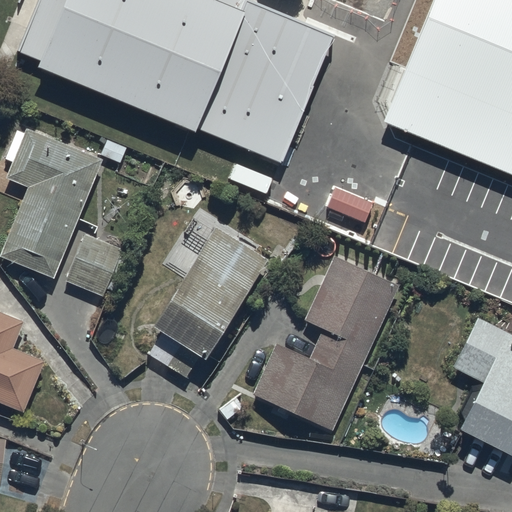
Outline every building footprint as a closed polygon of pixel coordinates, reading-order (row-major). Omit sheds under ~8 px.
[(333,30),(260,0),(35,0),(16,48),(37,57),(34,63),(192,128),(193,125),(279,160),(333,30)] [(340,0),(379,16),(384,0),(340,0)] [(511,0),(437,0),(386,121),(420,135),(511,173),(511,0)] [(25,186),(0,242),(0,256),(52,276),(100,156),(24,124),(4,178),(25,186)] [(323,205),(362,221),(371,200),(332,184),(323,205)] [(265,257),(213,224),(149,323),(202,356),(265,257)] [(120,248),(79,232),(61,278),(101,294),(120,248)] [(479,247),(471,266),(511,282),(511,239),(506,237),(498,255),(479,247)] [(308,354),(273,340),(251,392),(330,429),(399,283),(334,251),(301,318),(322,326),(308,354)] [(0,309),(0,400),(20,409),(41,358),(11,345),(22,319),(0,309)] [(478,380),(456,426),(509,454),(511,448),(511,333),(470,312),(449,365),(478,380)]
